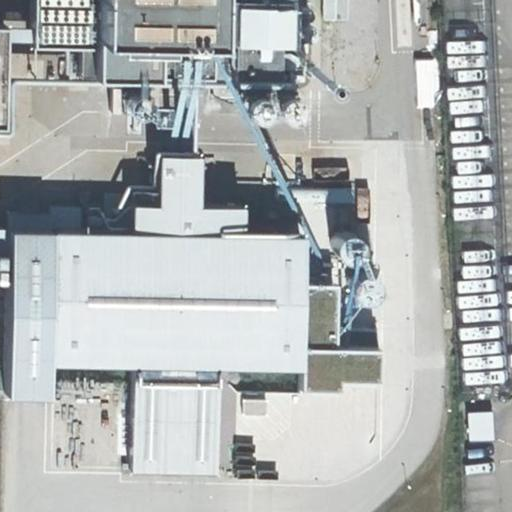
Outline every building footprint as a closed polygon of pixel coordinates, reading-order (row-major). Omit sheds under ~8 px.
[(28,0),(28,41),(75,42),(75,72),(208,74),(209,22),(209,0),(28,0)] [(218,0),(209,0),(209,22),(219,22),(218,0)] [(278,40),(284,39),(284,1),(230,0),(230,39),(232,39),(232,87),(277,88),(278,40)] [(294,6),(293,10),(295,14),(298,16),(302,16),(306,13),(307,9),(305,5),(301,3),(297,3),(294,6)] [(300,18),(296,19),(293,23),(292,27),(294,31),(298,34),(302,34),(306,31),(308,27),(308,23),(305,19),(300,18)] [(266,92),(242,92),(242,115),(266,115),(266,92)] [(298,93),(274,93),(273,116),(297,116),(298,93)] [(78,204),(45,204),(45,210),(4,209),(4,225),(0,224),(0,250),(3,250),(0,390),(44,391),(44,358),(128,359),(126,464),(211,466),(213,359),(296,360),(298,230),(236,229),(237,201),(192,201),(193,151),(155,150),(154,200),(128,200),(128,202),(126,202),(126,200),(121,200),(121,192),(102,191),(101,227),(78,226),(78,204)] [(335,231),(333,384),(385,385),(387,232),(335,231)]
